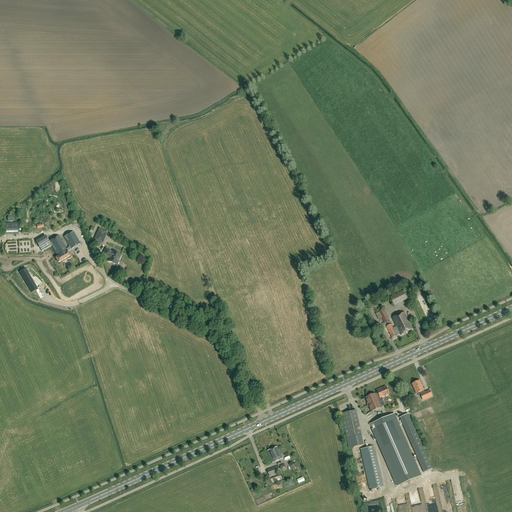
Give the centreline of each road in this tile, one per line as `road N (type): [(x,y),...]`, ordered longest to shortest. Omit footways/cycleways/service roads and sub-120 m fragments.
road 1 (secondary): [(263,421),(511,309)]
road 2 (unclassified): [(263,421),(226,339),(127,289),(101,267)]
road 3 (secondary): [(63,511),(263,421)]
